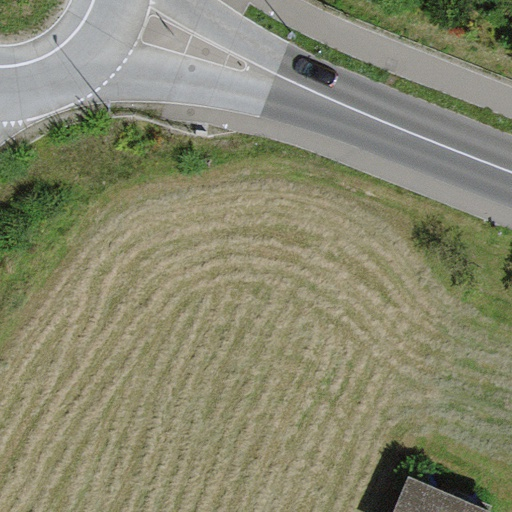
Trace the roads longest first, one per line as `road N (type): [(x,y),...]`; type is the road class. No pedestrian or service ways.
road 1 (secondary): [(113,22),(511,167)]
road 2 (secondary): [(0,92),(46,86),(74,70),(113,22)]
